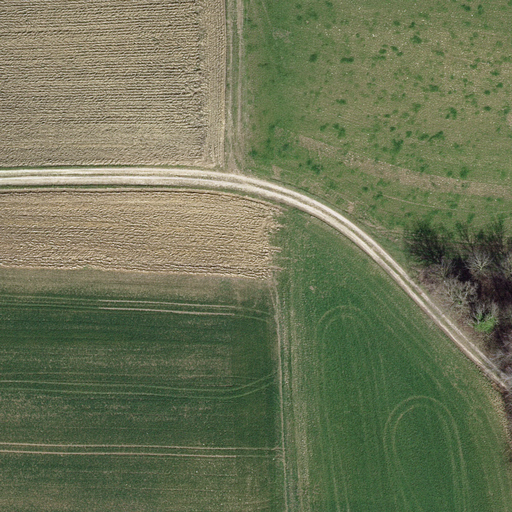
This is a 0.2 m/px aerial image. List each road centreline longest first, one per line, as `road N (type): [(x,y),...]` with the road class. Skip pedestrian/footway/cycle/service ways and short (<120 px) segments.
road 1 (track): [(0,184),(230,181),(292,197),(331,218),(511,374)]
road 2 (track): [(228,0),(230,181)]
